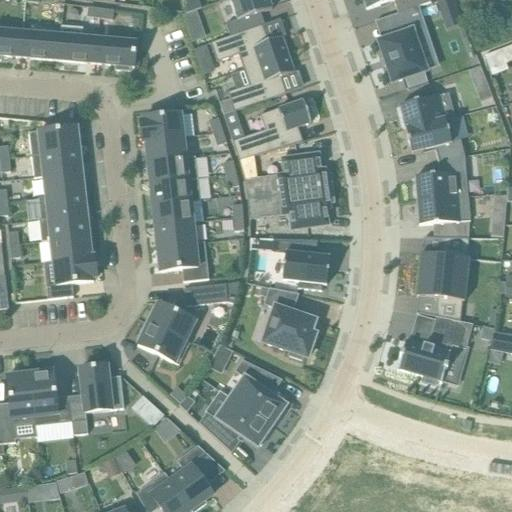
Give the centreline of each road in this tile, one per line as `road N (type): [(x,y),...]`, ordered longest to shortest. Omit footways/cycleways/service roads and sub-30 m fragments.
road 1 (residential): [(335,402),(368,305),(373,191),(317,0)]
road 2 (residential): [(0,85),(97,96),(123,284),(97,334)]
road 3 (residential): [(335,402),(477,453),(511,454)]
road 4 (residential): [(257,511),(297,468),(335,402)]
